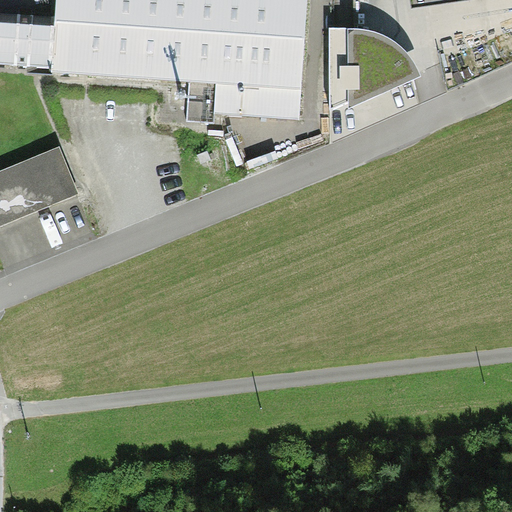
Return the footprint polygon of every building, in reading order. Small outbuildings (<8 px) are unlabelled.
[(0,13),(0,64),(53,68),(52,75),(190,84),(217,86),(215,114),(299,120),(307,0),(55,0),(55,18),(26,16),(0,13)] [(409,0),(411,10),(484,0),(409,0)] [(343,111),(344,115),(420,80),(407,60),(391,46),(374,36),(357,34),(357,26),(325,27),(327,119),(343,111)] [(217,86),(190,84),(187,121),(214,123),(215,114),(217,86)] [(60,143),(0,166),(0,225),(80,194),(60,143)]
